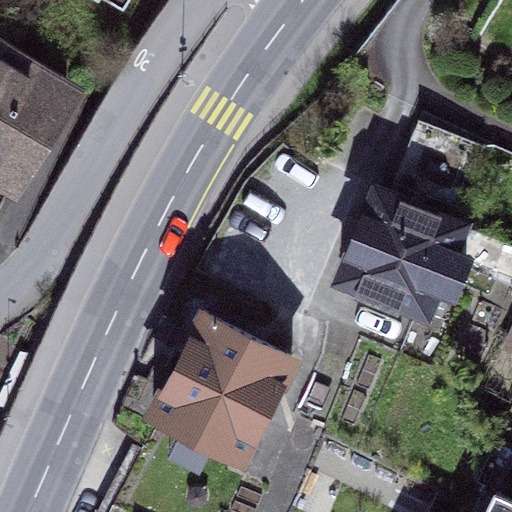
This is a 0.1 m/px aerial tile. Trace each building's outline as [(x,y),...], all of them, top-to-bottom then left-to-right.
[(97,0),(126,16),(135,0),(97,0)] [(0,176),(19,188),(75,97),(0,51),(0,176)] [(325,280),(445,330),(485,233),(365,184),(325,280)] [(143,418),(248,464),(297,349),(192,304),(143,418)] [(511,511),(511,492),(497,485),(483,511),(511,511)]
